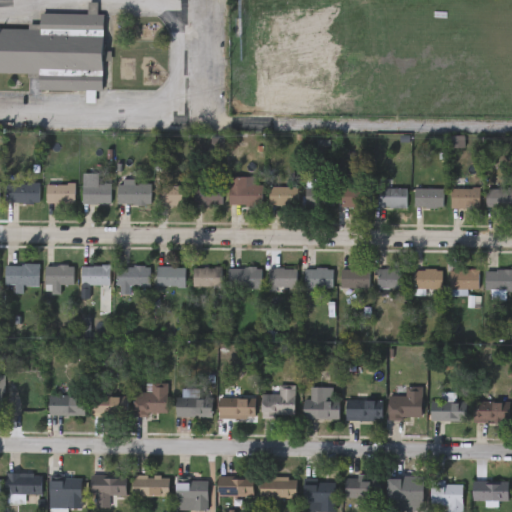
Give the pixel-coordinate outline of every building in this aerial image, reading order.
[(103,90),(39,89),(40,72),(0,70),(0,26),(30,27),(30,25),(41,25),(41,12),(105,14),(103,90)] [(246,175),(246,183),(263,183),(263,204),(228,204),(228,175),(246,175)] [(117,181),(149,181),(149,202),(117,202),(117,181)] [(334,206),(306,206),(306,181),(334,181),(334,206)] [(38,182),(38,202),(5,202),(5,182),(38,182)] [(75,183),(75,202),(46,202),(46,183),(75,183)] [(112,183),(112,202),(82,202),(82,183),(112,183)] [(157,204),(157,185),(181,185),(181,204),(157,204)] [(223,185),(223,203),(193,203),(193,185),(223,185)] [(269,186),(298,186),(298,205),(269,205),(269,186)] [(342,206),(342,187),(370,187),(370,206),(342,206)] [(407,187),(407,206),(378,206),(378,187),(407,187)] [(444,206),(415,206),(415,187),(444,187),(444,206)] [(450,207),(450,187),(480,187),(480,207),(450,207)] [(511,206),(486,206),(486,188),(511,188),(511,206)] [(38,284),(4,284),(4,264),(38,264),(38,284)] [(61,293),(44,293),(44,264),(73,264),(73,283),(61,283),(61,293)] [(110,286),(81,286),(81,264),(110,264),(110,286)] [(150,266),(150,284),(117,284),(117,266),(150,266)] [(185,286),(156,286),(156,266),(185,266),(185,286)] [(222,285),(192,285),(192,267),(222,267),(222,285)] [(228,267),(261,267),(261,286),(228,286),(228,267)] [(296,268),(296,288),(268,288),(268,268),(296,268)] [(333,268),(333,286),(304,286),(304,268),(333,268)] [(370,287),(341,287),(341,268),(370,268),(370,287)] [(406,268),(406,288),(378,288),(378,268),(406,268)] [(414,288),(414,268),(442,268),(442,288),(414,288)] [(479,269),(479,288),(466,288),(466,294),(450,294),(450,269),(479,269)] [(488,298),(488,270),(511,270),(511,290),(507,290),(507,298),(488,298)] [(167,414),(132,414),(132,391),(146,391),(146,382),(167,382),(167,414)] [(273,393),(273,384),(293,384),(293,415),(260,415),(260,393),(273,393)] [(405,394),(405,385),(421,385),(421,417),(387,417),(388,394),(405,394)] [(337,417),(302,417),(302,398),(309,398),(309,386),(336,386),(337,417)] [(178,416),(178,393),(211,393),(211,416),(178,416)] [(430,419),(430,398),(441,398),(441,393),(464,393),(464,419),(430,419)] [(107,403),(107,395),(123,395),(123,414),(90,414),(90,403),(107,403)] [(48,396),(81,396),(81,414),(48,414),(48,396)] [(381,418),(345,419),(345,399),(381,398),(381,418)] [(217,417),(217,399),(246,399),(246,405),(254,405),(254,417),(217,417)] [(472,420),(472,399),(502,399),(502,420),(472,420)] [(41,472),(41,494),(5,494),(5,472),(41,472)] [(167,474),(167,495),(131,495),(131,474),(167,474)] [(296,476),(296,497),(259,497),(259,476),(296,476)] [(90,504),(90,477),(124,477),(124,504),(90,504)] [(252,496),(218,496),(218,477),(252,477),(252,496)] [(48,511),(48,478),(80,478),(81,509),(61,509),(61,511),(48,511)] [(386,478),(422,478),(422,500),(386,500),(386,478)] [(207,509),(175,509),(175,479),(207,479),(207,509)] [(379,496),(344,496),(344,480),(379,480),(379,496)] [(301,502),(301,481),(334,481),(334,511),(308,511),(308,502),(301,502)] [(471,482),(507,482),(507,500),(471,500),(471,482)] [(448,511),(448,504),(429,504),(429,483),(461,483),(461,511),(448,511)]
